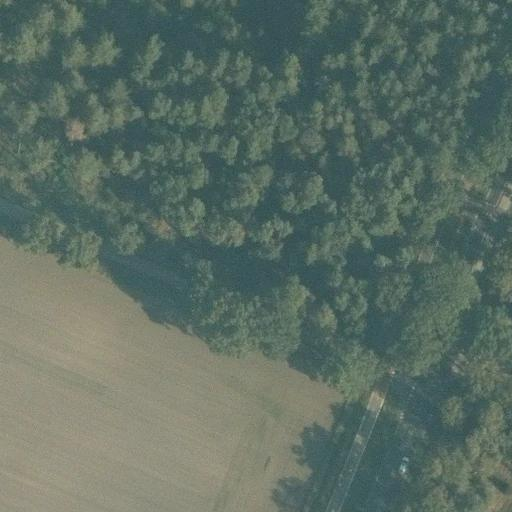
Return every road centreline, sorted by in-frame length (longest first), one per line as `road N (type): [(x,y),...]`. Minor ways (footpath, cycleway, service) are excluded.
road 1 (unclassified): [(427,387),(0,206)]
road 2 (track): [(211,295),(326,0)]
road 3 (primary): [(511,162),(472,244),(462,305)]
road 4 (primary): [(376,511),(427,387)]
